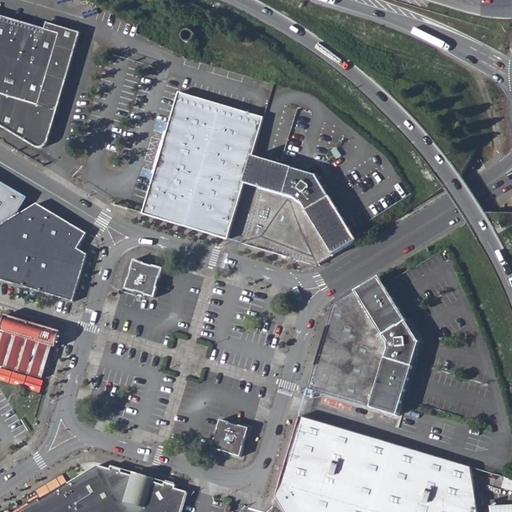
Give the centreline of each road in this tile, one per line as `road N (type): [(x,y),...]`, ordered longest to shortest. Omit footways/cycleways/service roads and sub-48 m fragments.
road 1 (trunk): [(246,0),(338,59),(419,134),(480,219),(511,282)]
road 2 (unclassified): [(87,435),(232,479),(248,476),(263,465),(307,314)]
road 3 (trunk): [(334,0),(433,31),(511,73)]
road 4 (unclassified): [(459,204),(325,286)]
road 5 (unknown): [(91,25),(51,173)]
road 6 (unclassified): [(289,281),(146,238)]
road 7 (unclassified): [(105,264),(65,402)]
